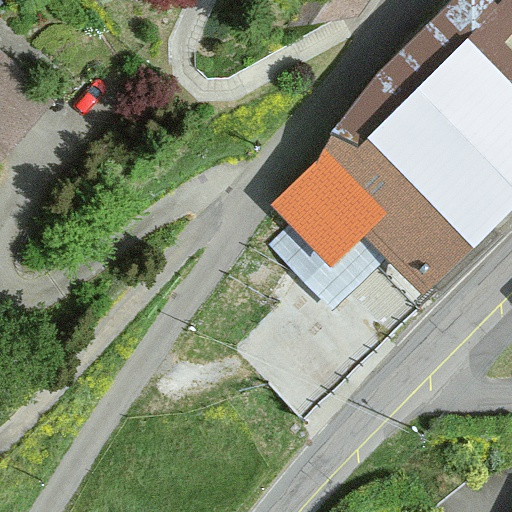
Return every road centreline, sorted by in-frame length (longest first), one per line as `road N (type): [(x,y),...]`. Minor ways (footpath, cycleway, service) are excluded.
road 1 (residential): [(254,205),(50,511)]
road 2 (residential): [(254,205),(235,201),(180,252),(0,441)]
road 3 (tertiary): [(511,261),(276,511)]
road 4 (residential): [(404,0),(254,205)]
